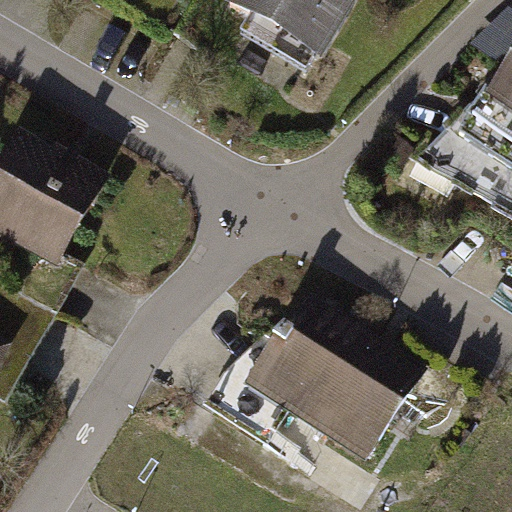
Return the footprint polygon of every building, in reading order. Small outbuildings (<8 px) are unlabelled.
[(236,0),(231,8),(285,39),(290,30),(312,43),(330,11),(337,9),(342,0),(236,0)] [(511,72),(509,70),(421,160),(511,212),(511,72)] [(57,162),(22,142),(0,180),(0,232),(58,266),(102,189),(78,175),(74,182),(53,170),(57,162)] [(34,302),(0,283),(0,400),(21,362),(6,353),(34,302)] [(318,313),(310,308),(292,336),(287,333),(256,381),(240,371),(216,410),(267,442),(289,407),(370,457),(424,373),(389,350),(381,363),(369,355),(372,351),(316,317),(318,313)]
